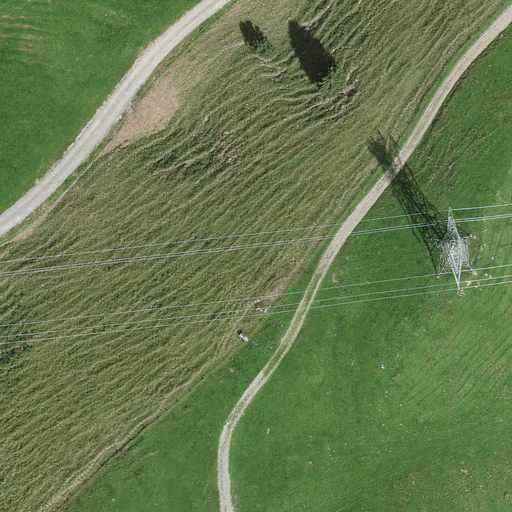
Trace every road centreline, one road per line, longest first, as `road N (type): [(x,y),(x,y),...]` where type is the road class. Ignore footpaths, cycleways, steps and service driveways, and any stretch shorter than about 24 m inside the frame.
road 1 (track): [(511,11),(462,59),(232,418),(223,436),(225,511)]
road 2 (track): [(0,227),(67,168),(136,76),(217,0)]
